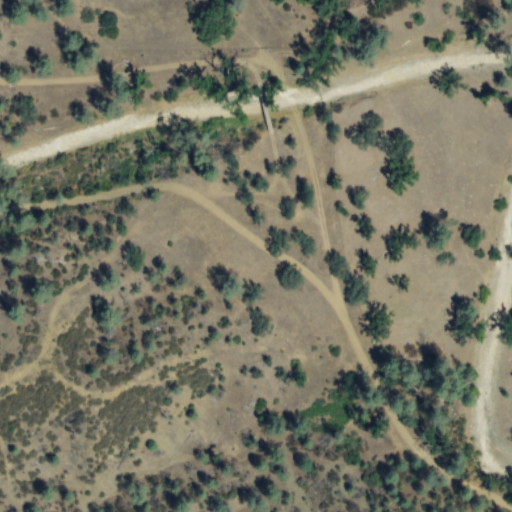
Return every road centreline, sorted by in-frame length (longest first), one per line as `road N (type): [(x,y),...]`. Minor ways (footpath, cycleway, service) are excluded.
road 1 (track): [(346,309),(287,92),(262,61),(215,58),(0,79)]
road 2 (track): [(346,309),(192,185),(89,210),(0,206)]
road 3 (track): [(486,511),(368,361),(346,309)]
